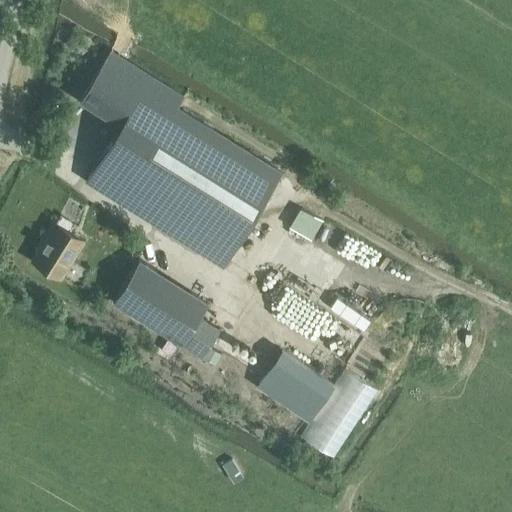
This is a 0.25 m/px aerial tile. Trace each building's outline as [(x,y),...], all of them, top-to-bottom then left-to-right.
[(122,124),(90,175),(226,260),(279,175),(168,107),(176,93),(106,49),(74,94),(122,124)] [(289,226),(312,238),(324,216),(301,204),(289,226)] [(31,260),(60,278),(83,241),(53,221),(38,245),(40,246),(31,260)] [(109,298),(197,353),(217,328),(197,314),(205,300),(135,257),(109,298)] [(243,332),(253,328),(245,308),(235,312),(243,332)] [(255,381),(306,417),(330,380),(281,346),(255,381)] [(336,454),(378,385),(345,365),(303,434),(336,454)]
